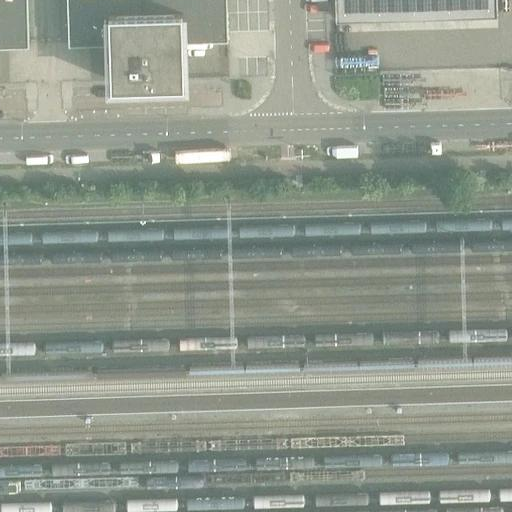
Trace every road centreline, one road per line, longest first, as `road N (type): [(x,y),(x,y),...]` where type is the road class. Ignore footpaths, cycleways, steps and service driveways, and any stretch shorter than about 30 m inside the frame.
road 1 (tertiary): [(55,140),(298,132)]
road 2 (tertiary): [(298,132),(511,126)]
road 3 (unclassified): [(55,140),(50,0)]
road 4 (unclassified): [(298,132),(292,0)]
